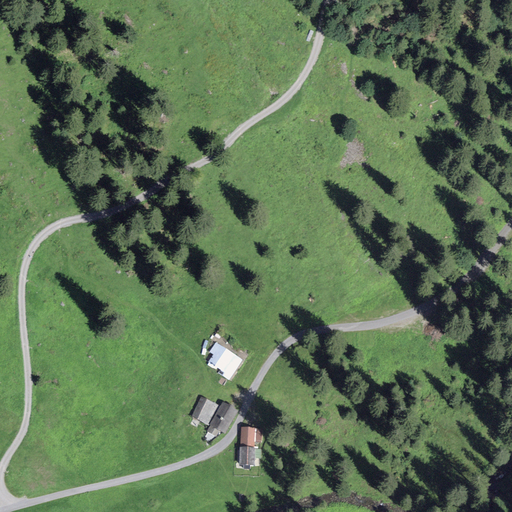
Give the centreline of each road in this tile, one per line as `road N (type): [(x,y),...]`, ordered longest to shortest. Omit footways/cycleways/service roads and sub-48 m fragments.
road 1 (track): [(0,480),(27,415),(22,279),(36,242),(61,224),(109,214),(203,162),(280,104),(308,67),(328,0)]
road 2 (unclassified): [(511,224),(440,301),(382,322),(306,332),(283,346),(226,440),(203,455),(0,511)]
